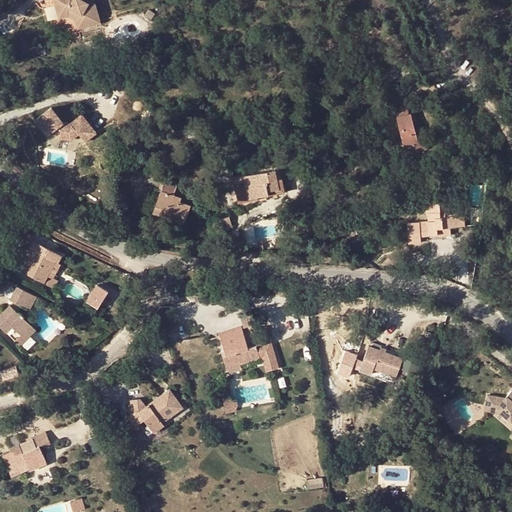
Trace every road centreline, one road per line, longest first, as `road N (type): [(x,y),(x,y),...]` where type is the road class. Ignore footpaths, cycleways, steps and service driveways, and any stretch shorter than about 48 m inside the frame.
road 1 (tertiary): [(511,342),(449,296),(389,281),(156,260)]
road 2 (residential): [(0,402),(65,381),(104,357),(134,325),(156,260)]
road 3 (tertiary): [(156,260),(78,229),(0,167)]
road 4 (track): [(511,139),(448,56),(426,0)]
